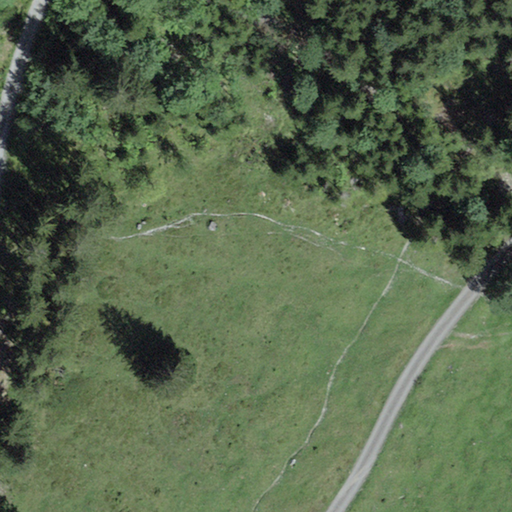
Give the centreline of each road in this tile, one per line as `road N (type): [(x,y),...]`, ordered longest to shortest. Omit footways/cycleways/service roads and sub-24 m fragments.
road 1 (track): [(511,248),(407,379),(334,511)]
road 2 (track): [(0,141),(40,0)]
